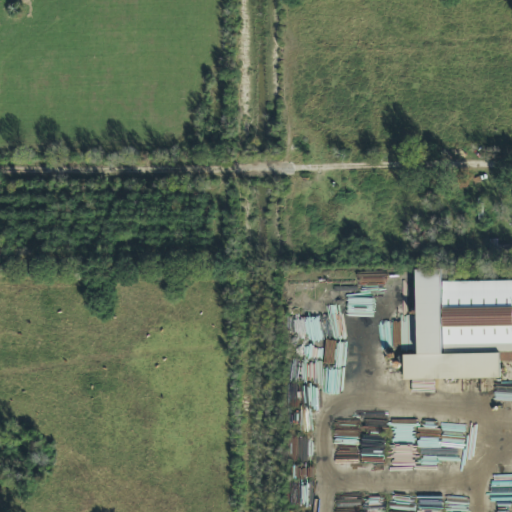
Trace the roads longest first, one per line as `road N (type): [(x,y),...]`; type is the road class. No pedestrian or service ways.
road 1 (residential): [(511,163),(0,176)]
road 2 (residential): [(0,261),(511,253)]
road 3 (residential): [(259,511),(254,0)]
